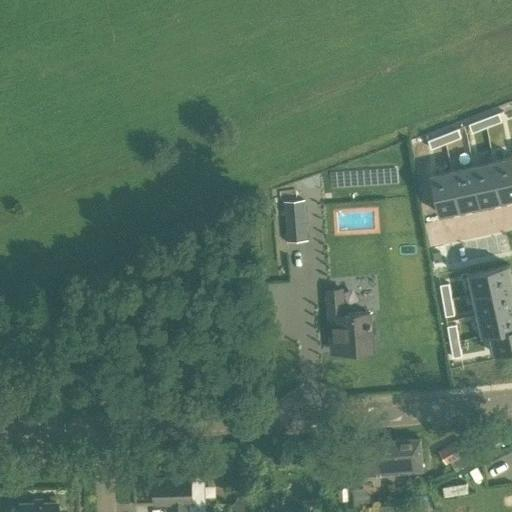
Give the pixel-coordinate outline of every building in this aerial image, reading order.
[(484,118),(487,126),(502,120),(499,112),(484,118)] [(472,132),(487,126),(484,118),(469,124),(472,132)] [(443,133),(446,142),(461,136),(458,128),(443,133)] [(431,148),(446,142),(443,133),(428,139),(431,148)] [(511,156),(494,161),(503,201),(511,199),(511,156)] [(494,161),(474,165),(483,205),(503,201),(494,161)] [(474,165),(454,169),(462,210),(483,205),(474,165)] [(433,174),(442,214),(462,210),(454,169),(433,174)] [(304,200),(284,202),(288,242),(308,240),(304,200)] [(470,274),(475,294),(511,286),(511,278),(509,266),(470,274)] [(443,300),(452,298),(449,282),(440,284),(443,300)] [(511,286),(475,294),(479,315),(511,307),(511,286)] [(343,314),(342,289),(329,290),(332,346),(338,345),(338,352),(372,350),(370,312),(343,314)] [(452,298),(443,300),(446,316),(455,314),(452,298)] [(483,335),(491,334),(511,329),(511,307),(479,315),(483,335)] [(263,332),(277,329),(273,308),(259,310),(263,332)] [(450,341),(460,339),(457,323),(447,325),(450,341)] [(511,329),(491,334),(496,354),(511,350),(511,329)] [(460,339),(450,341),(453,357),(462,355),(460,339)] [(423,472),(420,438),(357,443),(357,446),(352,446),(353,461),(358,461),(359,477),(423,472)] [(448,464),(468,452),(460,439),(440,451),(448,464)] [(169,477),(153,478),(154,504),(166,503),(166,511),(206,511),(205,475),(191,475),(191,476),(178,477),(178,473),(168,473),(169,477)] [(42,502),(42,498),(32,499),(32,503),(17,503),(17,511),(55,511),(55,502),(42,502)]
